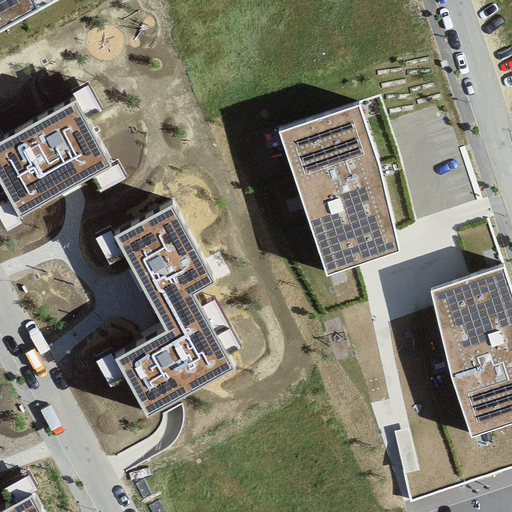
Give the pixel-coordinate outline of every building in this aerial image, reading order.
[(0,0),(0,37),(64,2),(63,0),(0,0)] [(118,162),(108,165),(88,122),(104,114),(89,85),(72,93),(77,104),(7,140),(0,126),(0,190),(5,200),(0,202),(0,217),(8,234),(94,178),(101,194),(127,177),(118,162)] [(355,103),(277,128),(326,280),(401,256),(381,173),(355,103)] [(110,226),(94,235),(108,262),(125,253),(167,334),(119,359),(115,352),(99,361),(110,383),(125,375),(148,417),(240,369),(232,353),(242,348),(216,298),(201,306),(193,292),(229,273),(220,255),(198,267),(171,214),(118,241),(110,226)] [(473,441),(511,428),(511,288),(505,267),(433,290),(452,379),(473,441)] [(0,505),(0,511),(45,511),(32,488),(0,505)]
